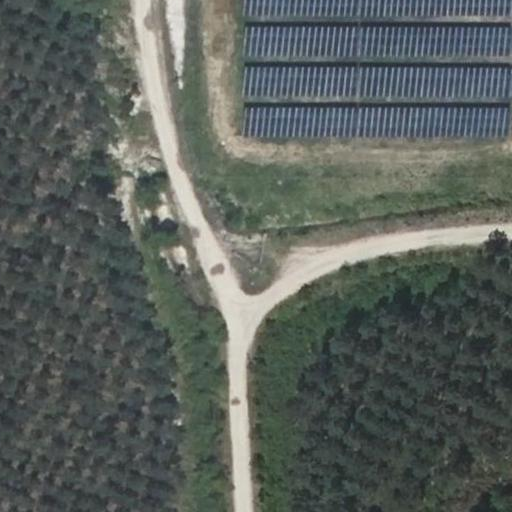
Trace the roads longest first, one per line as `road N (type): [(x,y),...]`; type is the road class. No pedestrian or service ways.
road 1 (track): [(511,234),(427,240),(229,300),(241,511)]
road 2 (track): [(143,0),(155,88),(229,300)]
